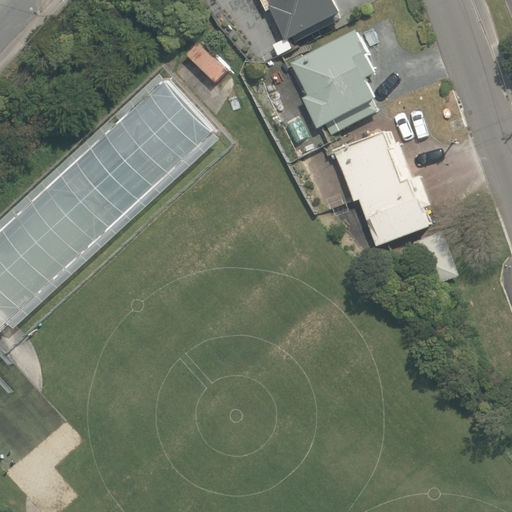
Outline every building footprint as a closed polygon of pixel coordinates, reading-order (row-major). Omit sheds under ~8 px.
[(270,0),(273,6),(272,7),(289,41),(294,38),(297,43),(341,21),(339,16),(344,14),(337,0),(270,0)] [(362,32),(295,64),(310,95),(305,98),(320,129),(323,127),(328,125),(333,135),(381,112),(376,101),(380,100),(370,79),(380,74),(371,55),(373,54),(362,32)] [(203,33),(183,50),(211,83),(231,66),(203,33)] [(168,82),(0,236),(0,333),(5,329),(217,135),(168,82)] [(391,127),(335,150),(355,199),(359,197),(378,244),(432,222),(425,205),(432,202),(420,172),(411,176),(391,127)] [(440,226),(412,238),(432,284),(460,272),(440,226)]
